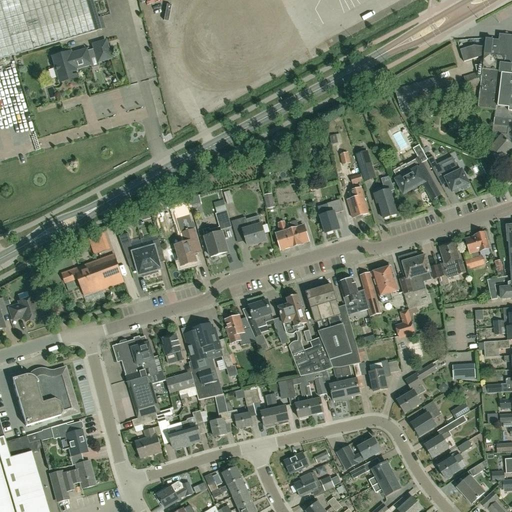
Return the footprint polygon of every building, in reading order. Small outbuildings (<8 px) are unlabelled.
[(0,0),(0,60),(95,32),(85,0),(0,0)] [(493,126),(506,127),(507,119),(511,119),(511,35),(499,34),(498,40),(485,39),(482,66),(477,109),(495,111),(494,118),(493,126)] [(71,55),(75,69),(90,65),(88,58),(96,56),(98,62),(111,58),(105,41),(93,45),(94,49),(86,52),(86,50),(71,55)] [(464,62),(475,59),(472,47),(460,50),(464,62)] [(76,71),(75,69),(71,55),(70,52),(52,58),(58,79),(62,78),(63,79),(71,76),(70,73),(76,71)] [(432,79),(394,90),(402,115),(414,112),(412,104),(438,96),(432,79)] [(150,119),(147,108),(120,115),(120,117),(101,122),(103,131),(105,130),(126,124),(127,125),(150,119)] [(493,126),(492,133),(501,134),(501,137),(487,153),(499,163),(511,147),(511,146),(511,135),(507,135),(508,128),(506,128),(506,127),(493,126)] [(293,134),(295,146),(304,145),(301,133),(293,134)] [(422,164),(426,162),(427,161),(419,146),(412,150),(417,159),(406,165),(407,168),(402,171),(394,176),(397,180),(396,181),(404,195),(422,184),(432,201),(440,196),(422,164)] [(368,152),(356,156),(364,183),(376,179),(368,152)] [(342,165),(350,163),(348,153),(340,155),(342,165)] [(469,185),(462,170),(459,172),(456,165),(442,171),(439,164),(437,165),(433,157),(427,160),(439,182),(444,180),(446,184),(448,183),(452,193),(462,188),(463,189),(467,187),(467,186),(469,185)] [(352,185),(362,182),(361,175),(350,178),(352,185)] [(352,218),(368,214),(361,188),(350,191),(352,199),(347,200),(352,218)] [(377,203),(378,203),(381,210),(379,212),(381,217),(383,218),(383,219),(396,215),(392,199),(391,199),(388,190),(374,194),(377,203)] [(224,194),(227,205),(233,203),(230,192),(224,194)] [(267,209),(274,208),(272,194),(264,195),(267,209)] [(325,234),(339,230),(334,214),(343,211),(339,200),(327,204),(329,213),(320,216),(325,234)] [(221,230),(232,228),(227,211),(216,214),(220,227),(221,230)] [(198,243),(195,230),(191,216),(177,219),(181,232),(183,232),(183,234),(186,243),(176,246),(182,266),(196,262),(191,245),(198,243)] [(248,247),(266,241),(261,225),(248,229),(245,218),(231,222),(235,235),(244,232),(248,247)] [(288,231),(293,247),(301,245),(301,243),(302,244),(306,243),(306,241),(308,241),(303,226),(298,228),(296,221),(288,223),(290,230),(288,231)] [(281,251),(293,247),(288,231),(286,231),(284,222),(278,224),(281,233),(276,235),(281,251)] [(511,273),(511,282),(508,283),(508,288),(501,289),(501,300),(511,298),(511,226),(507,226),(508,242),(510,242),(511,254),(510,254),(511,273)] [(228,253),(221,230),(220,227),(209,230),(209,228),(202,230),(204,238),(205,237),(211,257),(228,253)] [(489,248),(485,233),(474,236),(474,237),(466,239),(470,255),(471,254),(472,259),(465,262),(467,270),(484,265),(482,257),(479,258),(477,252),(489,248)] [(96,255),(107,251),(101,234),(90,238),(96,255)] [(134,257),(137,267),(139,276),(143,275),(143,277),(151,275),(143,247),(133,250),(129,234),(119,236),(127,259),(134,257)] [(143,247),(151,275),(159,273),(158,270),(161,269),(158,257),(164,256),(159,240),(153,242),(154,245),(143,247)] [(437,265),(440,277),(457,272),(458,274),(465,272),(460,258),(458,259),(453,244),(440,248),(445,263),(437,265)] [(78,279),(80,286),(84,296),(124,282),(114,254),(62,274),(65,284),(78,279)] [(427,294),(423,282),(431,279),(429,272),(425,257),(418,259),(417,255),(413,257),(412,257),(404,260),(401,263),(406,278),(399,280),(408,310),(416,307),(424,305),(421,297),(427,295),(427,294)] [(498,278),(505,277),(501,260),(494,262),(498,278)] [(434,279),(440,277),(437,265),(430,267),(434,279)] [(373,272),(372,273),(379,297),(382,304),(392,301),(390,293),(398,291),(390,267),(379,270),(377,269),(373,271),(373,272)] [(364,298),(367,310),(368,310),(370,317),(381,314),(378,303),(377,303),(372,287),(373,286),(369,274),(360,276),(364,289),(363,289),(366,297),(364,298)] [(498,299),(495,286),(502,284),(502,282),(508,281),(508,277),(487,280),(491,300),(498,299)] [(345,306),(346,310),(356,307),(357,313),(367,310),(364,298),(361,299),(360,297),(357,298),(356,294),(358,294),(355,285),(353,285),(351,279),(345,281),(345,280),(341,281),(341,282),(340,283),(344,298),(343,298),(345,306)] [(328,356),(333,369),(340,368),(341,368),(347,367),(350,366),(353,366),(359,364),(361,364),(346,310),(345,306),(338,308),(331,286),(306,294),(315,323),(318,322),(321,332),(319,332),(328,356)] [(42,316),(36,296),(22,301),(23,303),(13,307),(17,319),(27,315),(29,321),(42,316)] [(307,343),(311,342),(313,348),(305,351),(301,340),(301,339),(301,336),(300,333),(299,330),(298,329),(304,327),(303,325),(307,324),(299,296),(287,299),(287,300),(282,302),(283,306),(279,308),(286,333),(287,334),(289,335),(290,335),(292,334),(294,334),(296,333),(297,335),(298,338),(298,341),(297,342),(296,342),(293,343),(292,344),(291,344),(290,345),(289,347),(299,372),(301,378),(303,377),(314,375),(314,374),(333,369),(328,356),(327,357),(320,338),(312,341),(309,331),(304,333),(307,343)] [(250,328),(257,342),(262,353),(265,352),(258,336),(261,335),(258,328),(266,325),(265,323),(273,320),(267,301),(249,307),(249,308),(242,310),(247,320),(250,328)] [(494,328),(511,327),(511,308),(503,309),(503,314),(505,315),(509,315),(510,321),(502,321),(494,322),(494,328)] [(396,326),(399,338),(414,334),(407,310),(399,312),(403,324),(396,326)] [(243,330),(240,320),(239,316),(226,320),(228,328),(226,328),(231,343),(239,341),(241,346),(257,342),(250,328),(243,330)] [(289,343),(280,318),(273,320),(283,345),(289,343)] [(449,321),(451,327),(457,326),(455,319),(449,321)] [(220,349),(221,348),(215,330),(212,331),(210,325),(201,328),(200,326),(192,328),(193,330),(182,334),(191,362),(189,363),(192,373),(196,387),(195,387),(197,394),(199,401),(218,396),(210,371),(215,369),(212,359),(222,356),(220,349)] [(511,339),(511,327),(494,328),(495,334),(508,334),(508,340),(511,339)] [(168,362),(177,359),(178,362),(183,360),(180,352),(181,352),(176,335),(163,339),(165,346),(163,347),(166,357),(168,362)] [(139,419),(155,414),(161,412),(152,385),(165,381),(158,357),(154,358),(149,343),(147,344),(145,338),(114,348),(119,362),(123,361),(128,376),(126,376),(139,419)] [(509,341),(498,342),(484,343),(484,350),(499,349),(510,349),(509,341)] [(220,349),(222,356),(226,369),(233,367),(229,352),(228,353),(226,347),(221,348),(220,349)] [(499,349),(484,350),(485,358),(499,357),(499,349)] [(473,364),(473,353),(455,354),(455,365),(473,364)] [(190,369),(188,361),(180,363),(182,371),(190,369)] [(384,378),(390,376),(387,361),(380,362),(382,370),(369,373),(373,392),(387,389),(384,378)] [(359,364),(362,376),(368,375),(365,363),(361,364),(359,364)] [(392,374),(403,373),(402,363),(392,363),(392,374)] [(432,363),(424,369),(428,375),(436,370),(432,363)] [(356,378),(362,376),(359,364),(353,366),(356,378)] [(347,367),(341,368),(340,368),(342,375),(343,382),(347,398),(360,395),(357,379),(353,380),(350,366),(347,367)] [(473,366),(453,367),(454,379),(474,378),(473,366)] [(34,373),(32,376),(35,377),(43,405),(42,408),(39,407),(35,408),(34,410),(33,409),(21,412),(26,427),(58,417),(58,419),(61,418),(78,413),(65,368),(48,374),(47,374),(42,371),(34,373)] [(231,369),(232,377),(239,376),(238,368),(231,369)] [(347,398),(343,382),(331,385),(328,371),(322,373),(323,377),(326,394),(332,393),(333,401),(347,398)] [(170,394),(179,392),(195,387),(196,387),(192,373),(166,381),(170,394)] [(412,392),(397,401),(405,414),(421,404),(417,397),(426,391),(422,386),(419,381),(415,374),(405,380),(409,386),(412,392)] [(35,377),(32,376),(30,375),(28,375),(27,375),(25,375),(12,379),(21,412),(33,409),(34,410),(35,408),(39,407),(42,408),(43,405),(35,377)] [(323,377),(315,379),(315,381),(319,396),(326,394),(323,377)] [(292,380),(286,381),(288,391),(288,393),(295,392),(294,386),(292,380)] [(286,381),(278,383),(281,392),(288,391),(286,381)] [(488,394),(502,393),(501,385),(487,386),(488,394)] [(189,397),(197,394),(195,387),(179,392),(180,395),(188,393),(189,397)] [(310,387),(305,388),(307,396),(308,402),(311,416),(324,413),(321,399),(313,401),(310,387)] [(261,404),(257,388),(251,390),(254,405),(261,404)] [(254,405),(251,390),(244,391),(247,407),(254,405)] [(275,394),(271,395),(277,424),(278,423),(282,422),(283,425),(288,423),(288,421),(289,421),(286,407),(278,409),(275,394)] [(270,410),(261,412),(262,415),(264,426),(265,426),(266,428),(272,427),(271,425),(275,424),(277,424),(271,395),(267,396),(270,410)] [(230,423),(228,413),(226,404),(224,397),(216,399),(221,420),(211,422),(215,437),(227,435),(225,424),(230,423)] [(511,400),(500,401),(500,410),(511,408),(511,400)] [(297,404),(296,404),(299,418),(300,418),(300,420),(307,419),(306,417),(310,416),(311,416),(308,402),(297,404)] [(432,420),(441,415),(433,402),(423,408),(427,415),(411,424),(419,437),(436,426),(432,420)] [(253,426),(250,414),(238,417),(237,411),(233,412),(232,406),(231,406),(230,403),(226,404),(228,413),(230,423),(236,422),(238,429),(253,426)] [(155,414),(157,420),(159,427),(162,435),(162,437),(170,435),(174,449),(176,448),(177,450),(182,449),(181,447),(187,445),(181,423),(169,426),(168,422),(169,421),(170,420),(170,419),(170,418),(170,417),(170,416),(172,415),(171,409),(161,412),(155,414)] [(204,423),(201,412),(200,411),(192,413),(194,418),(196,425),(197,425),(204,423)] [(209,412),(203,413),(205,424),(211,423),(209,412)] [(155,414),(139,419),(132,421),(136,432),(137,432),(143,430),(143,429),(142,425),(157,420),(155,414)] [(511,422),(511,414),(500,415),(500,424),(511,422)] [(464,417),(448,427),(451,431),(466,421),(464,418),(464,417)] [(202,441),(200,435),(198,427),(197,425),(196,425),(190,427),(188,421),(181,423),(187,445),(192,444),(202,441)] [(38,433),(40,439),(44,438),(43,435),(45,434),(45,435),(52,434),(53,440),(59,438),(62,451),(69,449),(71,456),(70,456),(72,466),(75,465),(83,463),(81,453),(87,452),(81,430),(80,431),(80,429),(81,429),(80,423),(66,426),(66,424),(38,432),(38,433)] [(0,511),(15,511),(10,492),(15,490),(12,479),(7,481),(0,458),(0,437),(4,437),(0,424),(0,511)] [(162,435),(159,427),(145,431),(147,439),(136,443),(141,458),(162,452),(157,436),(162,435)] [(444,441),(452,437),(449,432),(442,436),(425,446),(432,458),(448,448),(444,441)] [(31,452),(29,444),(40,440),(40,439),(38,433),(5,442),(10,458),(31,452)] [(337,453),(340,460),(346,470),(357,464),(357,463),(364,459),(364,460),(380,451),(374,439),(358,448),(361,453),(354,457),(348,447),(337,453)] [(468,441),(458,447),(462,454),(472,447),(468,441)] [(502,453),(511,452),(511,443),(501,445),(502,453)] [(330,457),(327,452),(314,458),(317,463),(330,457)] [(290,474),(308,466),(303,453),(284,461),(290,474)] [(457,464),(463,460),(460,454),(454,458),(454,457),(438,467),(445,479),(460,470),(457,464)] [(487,460),(469,471),(473,477),(489,468),(487,460)] [(83,463),(75,465),(77,471),(70,473),(70,472),(61,474),(61,473),(51,475),(58,502),(68,499),(66,492),(74,490),(72,484),(80,482),(82,489),(95,485),(89,462),(83,463)] [(372,487),(394,476),(386,462),(372,470),(376,477),(369,480),(372,487)] [(363,466),(350,473),(353,480),(366,472),(363,466)] [(228,486),(242,479),(237,467),(223,474),(228,486)] [(503,481),(505,481),(504,472),(491,473),(492,481),(503,481)] [(301,497),(318,490),(317,487),(320,486),(314,473),(304,477),(305,480),(295,484),(301,497)] [(212,493),(219,490),(217,486),(213,477),(211,474),(205,476),(212,493)] [(218,474),(213,477),(217,486),(222,484),(218,474)] [(330,476),(320,481),(325,492),(335,488),(330,476)] [(386,496),(400,488),(394,476),(372,487),(376,493),(383,489),(386,496)] [(473,502),(472,503),(472,504),(484,493),(469,477),(457,488),(462,493),(464,492),(473,502)] [(223,493),(230,491),(233,497),(247,491),(242,479),(228,486),(219,490),(212,493),(215,498),(224,494),(223,493)] [(503,481),(504,489),(511,487),(511,480),(505,481),(503,481)] [(160,503),(161,502),(165,508),(179,500),(179,499),(185,495),(186,496),(192,494),(189,483),(183,485),(179,482),(172,487),(171,488),(165,492),(164,490),(155,495),(160,503)] [(238,508),(252,502),(247,491),(233,497),(238,508)] [(499,498),(493,492),(480,503),(487,510),(499,498)] [(332,507),(338,503),(334,498),(328,503),(332,507)] [(418,511),(422,509),(412,498),(399,510),(401,511),(418,511)] [(256,511),(252,502),(238,508),(239,511),(256,511)] [(305,511),(325,511),(326,511),(318,502),(306,511),(305,511)] [(338,503),(332,507),(335,511),(336,511),(342,508),(338,503)] [(503,511),(496,503),(489,509),(491,511),(503,511)]
